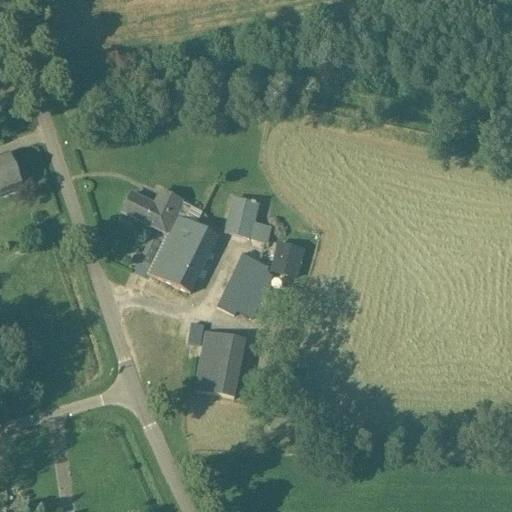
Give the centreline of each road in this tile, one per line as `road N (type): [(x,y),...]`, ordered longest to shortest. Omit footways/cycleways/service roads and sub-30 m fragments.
road 1 (residential): [(127,394),(3,0)]
road 2 (unclassified): [(189,511),(127,394)]
road 3 (unclassified): [(0,429),(127,394)]
